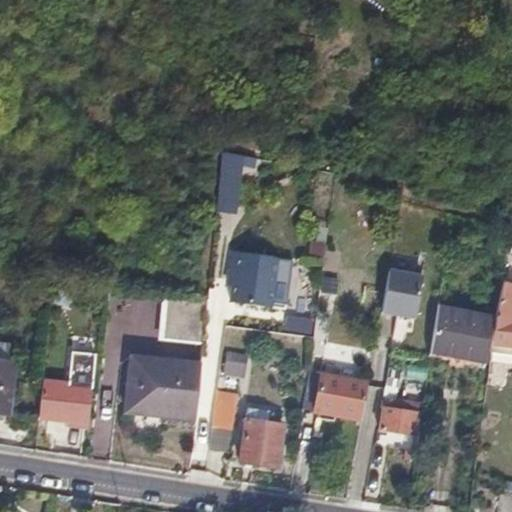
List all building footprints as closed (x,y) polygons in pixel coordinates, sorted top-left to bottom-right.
[(242,215),(245,155),(220,154),(216,214),(242,215)] [(277,258),(267,256),(234,251),(231,269),(234,270),(230,300),(269,306),(277,258)] [(388,269),(416,275),(419,261),(391,256),(388,269)] [(386,270),(381,317),(414,321),(419,274),(386,270)] [(441,286),(457,289),(472,291),(475,275),(443,271),(441,286)] [(511,343),(511,285),(504,283),(496,319),(495,319),(492,341),(511,343)] [(208,293),(188,290),(168,288),(162,333),(203,338),(208,293)] [(484,363),(487,339),(490,316),(473,313),(474,306),(439,301),(430,355),(484,363)] [(427,350),(430,333),(432,316),(422,315),(417,349),(427,350)] [(244,353),(225,351),(222,370),(242,373),(244,353)] [(132,358),(128,383),(125,409),(145,413),(145,408),(193,415),(199,366),(132,358)] [(0,419),(13,421),(20,370),(0,366),(0,419)] [(367,382),(337,377),(307,373),(300,412),(360,420),(367,382)] [(37,418),(62,421),(87,424),(91,389),(41,382),(37,418)] [(210,425),(230,428),(235,394),(214,391),(210,425)] [(379,431),(396,434),(413,437),(417,414),(382,409),(379,431)] [(241,461),(259,464),(277,467),(284,424),(247,418),(241,461)] [(230,428),(210,425),(207,447),(227,450),(230,428)] [(511,511),(511,495),(497,493),(494,511),(511,511)]
